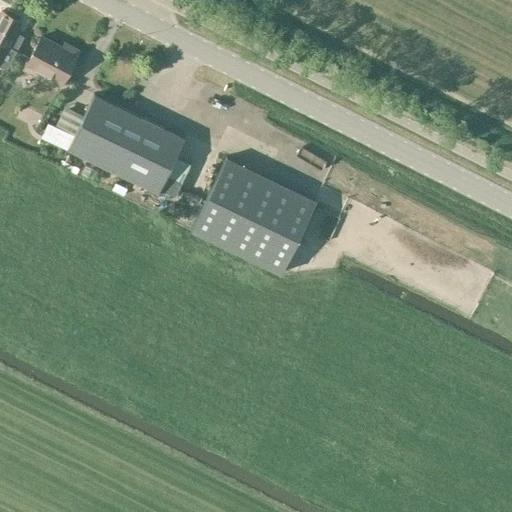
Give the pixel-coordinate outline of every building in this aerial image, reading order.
[(0,14),(0,66),(6,69),(16,50),(8,46),(21,21),(17,19),(19,14),(7,8),(5,12),(2,11),(0,14)] [(41,36),(24,70),(47,82),(49,77),(61,84),(79,51),(65,43),(63,47),(41,36)] [(74,134),(67,148),(158,192),(160,189),(167,174),(185,136),(94,92),(74,134)] [(48,122),(41,136),(67,148),(74,134),(55,125),(48,122)] [(314,202),(224,157),(188,229),(278,274),(314,202)] [(61,158),(58,163),(76,173),(79,167),(61,158)] [(167,174),(160,189),(176,196),(183,182),(167,174)] [(116,182),(112,189),(124,194),(127,187),(116,182)]
